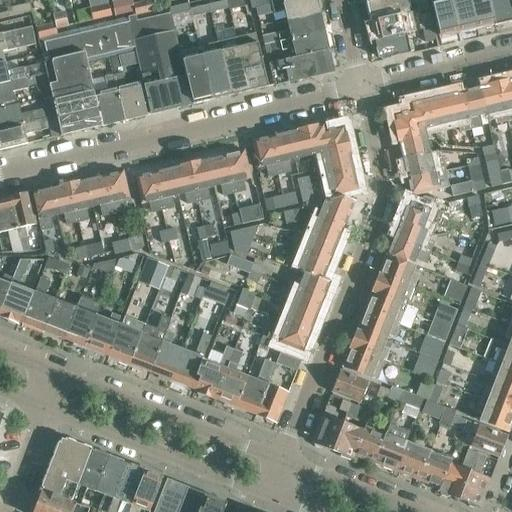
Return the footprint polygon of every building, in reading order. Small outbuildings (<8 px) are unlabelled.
[(126,0),(110,4),(113,17),(129,13),(134,12),(132,4),(130,0),(126,0)] [(135,16),(154,12),(150,0),(148,0),(132,4),(134,12),(135,16)] [(209,12),(228,8),(226,0),(208,5),(209,12)] [(227,0),(226,0),(228,8),(229,10),(244,6),(242,0),(227,0)] [(255,7),(271,4),(285,0),(248,0),(251,9),(255,8),(255,7)] [(282,11),(284,20),(318,13),(315,0),(285,0),(271,4),(255,7),(255,8),(257,16),(282,11)] [(370,22),(398,16),(408,13),(405,0),(378,0),(365,3),(370,22)] [(428,9),(425,0),(415,3),(417,12),(428,9)] [(458,32),(450,0),(439,0),(440,4),(431,6),(438,37),(441,36),(442,38),(454,35),(453,33),(458,32)] [(469,0),(450,0),(458,32),(462,31),(462,33),(476,30),(476,28),(476,27),(469,0)] [(494,25),(488,0),(469,0),(476,27),(480,27),(481,28),(494,25)] [(495,27),(511,23),(511,0),(488,0),(494,25),(495,27)] [(189,11),(189,9),(188,3),(168,8),(170,16),(189,11)] [(29,4),(6,9),(4,9),(6,18),(6,20),(31,14),(29,4)] [(107,5),(87,9),(90,21),(110,16),(107,5)] [(189,9),(189,11),(191,17),(209,12),(208,5),(189,9)] [(154,12),(135,16),(127,18),(132,40),(150,115),(191,105),(178,51),(170,16),(168,8),(154,12)] [(75,24),(90,21),(87,9),(73,12),(75,24)] [(68,27),(67,26),(64,11),(50,14),(52,23),(54,30),(68,27)] [(264,45),(280,42),(322,32),(318,13),(284,20),(287,30),(261,36),(264,45)] [(421,30),(432,28),(429,13),(418,16),(421,30)] [(370,22),(374,41),(403,35),(398,16),(370,22)] [(78,30),(83,52),(132,40),(127,18),(78,30)] [(55,35),(54,30),(52,23),(34,27),(37,39),(55,35)] [(0,42),(15,39),(32,35),(31,27),(0,33),(0,42)] [(421,30),(426,49),(437,47),(432,28),(421,30)] [(294,59),(327,51),(322,32),(280,42),(264,45),(266,54),(291,48),(294,58),(294,59)] [(235,38),(248,92),(267,87),(255,33),(235,38)] [(382,60),(411,53),(406,34),(403,35),(374,41),(378,58),(377,58),(381,60),(382,60)] [(0,63),(4,63),(1,51),(34,44),(32,35),(15,39),(0,42),(0,63)] [(229,96),(248,92),(235,38),(216,42),(229,96)] [(229,96),(216,42),(198,46),(211,100),(229,96)] [(191,105),(211,100),(198,46),(178,51),(191,105)] [(294,59),(294,58),(268,64),(273,86),(328,73),(331,69),(327,51),(294,59)] [(55,117),(60,136),(100,127),(93,92),(83,52),(42,61),(43,65),(45,74),(48,87),(53,106),(55,117)] [(45,74),(43,65),(7,74),(4,63),(0,63),(0,84),(8,82),(45,74)] [(0,104),(13,102),(10,91),(42,84),(43,88),(48,87),(45,74),(8,82),(0,84),(0,104)] [(511,78),(495,83),(505,122),(511,119),(511,78)] [(115,87),(123,121),(146,116),(138,82),(115,87)] [(478,87),(484,114),(492,112),(494,124),(505,122),(495,83),(478,87)] [(93,92),(100,127),(123,121),(115,87),(93,92)] [(460,91),(469,130),(481,127),(478,115),(484,114),(478,87),(460,91)] [(442,95),(448,122),(456,121),(459,132),(469,130),(460,91),(442,95)] [(424,99),(430,126),(448,122),(442,95),(424,99)] [(424,99),(407,103),(408,110),(413,130),(422,129),(422,128),(430,126),(424,99)] [(16,115),(14,106),(0,109),(0,129),(55,117),(53,106),(16,115)] [(413,130),(408,110),(390,114),(397,142),(424,136),(422,129),(413,130)] [(0,150),(26,144),(24,134),(54,127),(56,137),(60,136),(55,117),(0,129),(0,150)] [(324,123),(305,127),(312,156),(321,153),(326,152),(325,149),(330,148),(326,129),(324,123)] [(344,125),(326,129),(330,148),(325,149),(326,152),(321,153),(322,159),(332,157),(350,153),(344,125)] [(305,127),(287,132),(294,160),(312,156),(305,127)] [(287,132),(269,136),(278,175),(291,172),(288,161),(294,160),(287,132)] [(278,175),(269,136),(251,140),(258,168),(265,166),(267,177),(278,175)] [(424,136),(397,142),(401,161),(428,154),(424,136)] [(481,148),(483,157),(490,188),(502,185),(499,172),(492,145),(481,148)] [(243,151),(225,155),(234,194),(245,191),(242,180),(250,179),(243,151)] [(322,159),(326,178),(354,171),(350,153),(332,157),(322,159)] [(428,154),(401,161),(405,179),(443,170),(440,159),(430,161),(428,154)] [(225,155),(207,159),(214,187),(220,186),(222,197),(234,194),(225,155)] [(466,161),(467,168),(479,165),(477,158),(466,161)] [(214,187),(207,159),(189,163),(195,191),(198,202),(209,199),(207,189),(214,187)] [(189,163),(170,168),(177,196),(184,194),(186,205),(198,202),(195,191),(189,163)] [(471,181),(473,192),(485,189),(479,165),(467,168),(471,181)] [(170,168),(153,172),(159,200),(161,211),(173,208),(171,197),(177,196),(170,168)] [(511,170),(507,169),(499,172),(502,185),(511,182),(511,170)] [(443,170),(405,179),(409,196),(436,190),(435,183),(445,181),(443,170)] [(122,171),(104,175),(111,203),(113,214),(132,210),(122,171)] [(354,171),(326,178),(331,196),(359,190),(354,171)] [(159,200),(153,172),(134,176),(141,204),(148,203),(150,213),(161,211),(159,200)] [(104,175),(86,179),(93,207),(99,206),(101,217),(113,214),(111,203),(104,175)] [(296,180),(299,191),(309,189),(307,177),(296,180)] [(67,184),(75,212),(77,222),(88,220),(86,209),(93,207),(86,179),(67,184)] [(471,181),(449,186),(449,187),(452,197),(473,192),(471,181)] [(67,184),(50,188),(56,216),(63,215),(65,225),(77,222),(75,212),(67,184)] [(56,216),(50,188),(32,192),(41,231),(53,228),(50,218),(56,216)] [(312,200),(309,189),(299,191),(301,203),(302,203),(312,201),(312,200)] [(25,227),(35,225),(28,193),(9,197),(20,240),(22,251),(31,250),(25,227)] [(294,193),(283,196),(286,207),(296,204),(294,193)] [(283,196),(262,201),(265,212),(286,207),(283,196)] [(424,196),(406,202),(398,223),(422,232),(430,214),(434,200),(424,196)] [(20,240),(9,197),(0,199),(0,233),(8,231),(13,252),(22,251),(20,240)] [(477,197),(466,199),(469,214),(480,213),(477,197)] [(342,198),(323,202),(317,219),(343,230),(354,203),(342,198)] [(259,204),(238,209),(239,213),(241,225),(263,219),(259,204)] [(510,223),(506,208),(491,212),(494,226),(510,223)] [(297,209),(289,211),(292,222),(300,220),(297,209)] [(289,211),(281,213),(284,224),(292,222),(289,211)] [(239,213),(228,216),(231,227),(241,225),(239,213)] [(343,230),(317,219),(310,236),(337,247),(343,230)] [(398,223),(391,240),(427,255),(432,243),(422,240),(425,233),(422,232),(398,223)] [(212,225),(204,227),(207,238),(215,236),(212,225)] [(234,252),(246,256),(258,225),(229,232),(234,252)] [(207,238),(204,227),(196,229),(199,240),(207,238)] [(181,260),(176,240),(174,229),(166,231),(169,242),(174,263),(176,264),(178,264),(179,260),(181,260)] [(161,244),(169,242),(166,231),(158,233),(161,244)] [(511,239),(511,231),(496,235),(498,243),(511,239)] [(141,235),(120,240),(123,253),(142,249),(144,245),(141,235)] [(303,254),(330,264),(337,247),(310,236),(307,242),(297,238),(292,250),(303,254)] [(43,241),(46,253),(54,251),(51,239),(43,241)] [(110,242),(113,252),(113,255),(123,253),(120,240),(110,242)] [(205,240),(197,242),(202,261),(209,259),(205,240)] [(384,257),(411,267),(414,261),(423,264),(427,255),(391,240),(384,257)] [(487,267),(496,247),(488,244),(480,264),(487,267)] [(91,245),(83,247),(86,258),(93,257),(91,245)] [(86,258),(83,247),(75,248),(78,260),(86,258)] [(303,274),(327,283),(328,280),(324,279),(330,264),(303,254),(292,250),(288,260),(299,264),(296,271),(303,274)] [(248,272),(259,276),(262,268),(229,255),(225,265),(228,266),(248,274),(248,272)] [(44,267),(64,275),(67,265),(48,257),(44,267)] [(384,257),(377,276),(412,290),(416,278),(409,275),(412,268),(411,268),(411,267),(384,257)] [(460,257),(457,265),(468,269),(471,261),(460,257)] [(116,260),(114,265),(131,272),(134,263),(122,258),(116,260)] [(142,269),(141,271),(162,278),(167,266),(155,262),(146,258),(142,269)] [(28,260),(20,260),(18,260),(13,273),(22,276),(28,260)] [(90,269),(109,277),(114,265),(116,260),(91,266),(90,269)] [(480,264),(471,285),(479,289),(487,267),(480,264)] [(86,278),(90,269),(79,265),(75,274),(86,278)] [(465,276),(468,269),(457,265),(454,272),(465,276)] [(179,273),(168,269),(164,280),(176,284),(179,273)] [(248,274),(246,279),(256,283),(259,276),(248,272),(248,274)] [(200,279),(187,274),(180,293),(193,298),(200,279)] [(286,287),(324,301),(331,284),(327,283),(303,274),(301,279),(291,275),(286,287)] [(0,282),(0,307),(8,285),(11,278),(3,275),(0,282)] [(369,294),(398,305),(400,299),(407,302),(412,290),(377,276),(369,294)] [(40,331),(41,332),(53,301),(44,298),(49,282),(39,278),(33,295),(22,324),(31,327),(31,329),(39,332),(40,331)] [(224,288),(210,282),(208,287),(206,286),(201,297),(222,305),(226,294),(222,292),(224,288)] [(450,282),(443,298),(459,305),(466,288),(450,282)] [(17,324),(29,294),(8,285),(0,307),(0,317),(7,320),(8,322),(14,325),(16,323),(17,324)] [(290,308),(317,318),(324,301),(286,287),(282,297),(293,301),(290,308)] [(242,288),(238,298),(235,306),(246,310),(246,309),(249,310),(255,294),(242,288)] [(462,308),(470,311),(471,312),(479,293),(470,289),(462,308)] [(369,294),(362,313),(397,327),(402,315),(395,312),(398,305),(369,294)] [(81,347),(82,348),(94,317),(99,304),(79,297),(74,309),(62,340),(72,343),(71,345),(80,348),(81,347)] [(53,336),(62,340),(74,309),(53,301),(41,332),(44,332),(43,334),(52,337),(53,336)] [(444,305),(438,319),(443,321),(452,324),(457,310),(444,305)] [(246,310),(235,306),(232,313),(243,317),(246,310)] [(273,322),(310,336),(317,318),(290,308),(288,313),(277,309),(273,322)] [(470,311),(462,308),(455,326),(463,329),(470,311)] [(355,332),(383,343),(386,337),(392,339),(397,327),(362,313),(355,332)] [(94,317),(82,348),(86,349),(85,350),(93,353),(94,352),(104,356),(119,317),(111,314),(108,322),(94,317)] [(149,373),(161,343),(165,331),(166,331),(170,319),(161,315),(155,330),(144,325),(128,366),(130,366),(130,368),(138,371),(139,369),(149,373)] [(127,365),(128,366),(144,325),(123,317),(107,357),(118,361),(117,363),(127,367),(127,365)] [(236,321),(226,317),(225,322),(234,325),(236,321)] [(431,338),(436,340),(444,344),(452,324),(443,321),(438,319),(434,317),(426,337),(428,337),(431,338)] [(271,340),(283,345),(303,353),(310,336),(273,322),(266,339),(271,340)] [(464,330),(463,329),(455,326),(447,346),(456,349),(464,330)] [(510,341),(507,347),(511,349),(511,327),(508,326),(503,338),(510,341)] [(165,331),(161,343),(149,373),(158,377),(158,379),(166,382),(167,380),(170,381),(181,351),(169,346),(173,334),(166,331),(165,331)] [(355,332),(347,351),(383,364),(387,352),(381,349),(383,343),(355,332)] [(181,351),(170,381),(172,382),(173,384),(179,387),(181,386),(190,389),(202,359),(210,337),(200,333),(192,355),(181,351)] [(262,337),(257,349),(266,353),(271,340),(266,339),(262,337)] [(428,337),(421,355),(424,356),(437,361),(444,344),(436,340),(431,338),(428,337)] [(494,362),(493,364),(511,370),(511,349),(507,347),(505,354),(498,351),(501,343),(490,339),(483,358),(494,362)] [(203,397),(213,401),(226,370),(233,350),(225,347),(218,367),(205,362),(193,393),(195,394),(196,396),(200,398),(203,397)] [(296,372),(302,357),(281,349),(275,364),(296,372)] [(231,407),(234,408),(246,378),(234,373),(242,353),(233,350),(226,370),(213,401),(224,405),(224,407),(229,408),(231,407)] [(383,364),(347,351),(340,368),(369,379),(371,373),(378,376),(383,364)] [(440,363),(441,364),(449,367),(454,355),(445,352),(440,363)] [(437,361),(424,356),(421,355),(419,354),(411,374),(430,381),(437,361)] [(255,416),(267,385),(275,364),(264,360),(256,381),(246,378),(234,408),(236,409),(237,412),(242,413),(244,412),(255,416)] [(495,378),(493,385),(511,392),(511,370),(493,364),(488,376),(495,378)] [(449,374),(439,370),(434,382),(444,386),(449,374)] [(339,372),(331,393),(358,403),(366,383),(339,372)] [(433,387),(428,385),(420,382),(414,397),(421,399),(425,401),(427,402),(428,401),(433,387)] [(275,424),(288,393),(267,385),(255,416),(264,420),(265,423),(270,425),(272,423),(275,424)] [(435,404),(442,388),(434,385),(433,387),(428,401),(435,404)] [(483,388),(478,401),(511,414),(511,392),(493,385),(490,391),(483,388)] [(378,386),(377,387),(374,396),(385,401),(385,400),(389,390),(388,390),(378,386)] [(397,404),(398,401),(401,392),(389,387),(388,390),(389,390),(385,400),(397,404)] [(414,397),(401,392),(398,401),(417,409),(421,399),(414,397)] [(421,413),(441,421),(445,410),(427,403),(427,402),(425,401),(421,413)] [(511,420),(511,414),(478,401),(474,413),(480,415),(477,422),(507,433),(511,420)] [(338,411),(346,414),(350,405),(341,402),(338,411)] [(346,414),(345,417),(354,421),(359,408),(350,405),(346,414)] [(445,410),(441,421),(439,425),(449,429),(450,426),(453,417),(454,413),(445,410)] [(321,448),(331,452),(342,424),(321,416),(310,444),(312,445),(312,448),(318,450),(321,448)] [(465,421),(453,417),(450,426),(461,430),(465,421)] [(349,459),(352,460),(354,455),(362,432),(342,424),(331,452),(340,455),(339,458),(348,461),(349,459)] [(385,435),(374,462),(383,466),(384,469),(389,471),(392,469),(394,470),(409,431),(389,424),(385,435)] [(497,458),(505,437),(472,424),(469,432),(473,433),(468,447),(497,458)] [(364,458),(374,462),(385,435),(365,427),(362,432),(354,455),(355,455),(356,458),(361,460),(364,458)] [(64,480),(76,485),(90,451),(60,439),(41,488),(58,495),(64,480)] [(407,478),(410,476),(419,480),(429,452),(409,444),(398,472),(400,473),(401,475),(407,478)] [(476,454),(467,450),(459,469),(448,465),(438,490),(437,493),(438,493),(440,497),(445,499),(448,497),(457,501),(476,454)] [(107,458),(90,451),(76,485),(69,503),(78,506),(85,488),(94,492),(107,458)] [(427,486),(438,490),(448,465),(449,460),(429,452),(419,480),(428,483),(427,486)] [(485,457),(476,454),(457,501),(466,504),(466,505),(467,507),(472,509),(475,507),(477,508),(488,480),(477,476),(485,457)] [(107,458),(94,492),(103,496),(97,511),(99,511),(107,511),(125,464),(107,458)] [(143,471),(125,464),(107,511),(116,511),(121,502),(130,506),(143,471)] [(148,511),(161,478),(143,471),(130,506),(139,509),(137,511),(148,511)] [(177,511),(187,488),(165,480),(152,511),(177,511)] [(32,511),(87,511),(88,510),(78,506),(69,503),(40,492),(32,511)] [(204,495),(196,511),(221,511),(225,503),(204,495)]
